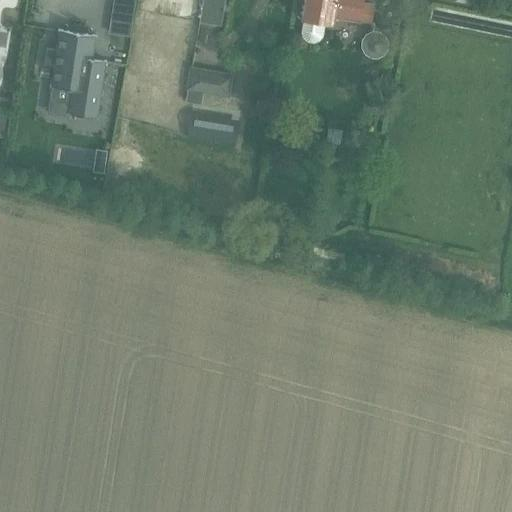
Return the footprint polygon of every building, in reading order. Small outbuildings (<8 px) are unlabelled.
[(202,0),(199,21),(215,24),(219,0),(202,0)] [(302,0),(300,18),(302,19),(300,33),(302,38),(307,42),(313,43),(318,41),(322,37),(324,22),(332,24),(333,17),(370,24),(374,4),(362,2),(361,0),(302,0)] [(113,6),(111,20),(131,24),(134,10),(113,6)] [(47,46),(44,64),(53,65),(51,83),(50,85),(51,85),(71,88),(68,104),(67,113),(97,118),(100,94),(105,62),(91,60),(95,37),(58,32),(56,48),(47,46)] [(218,72),(214,94),(228,96),(232,74),(218,72)] [(187,133),(186,138),(234,145),(238,121),(190,113),(187,133)] [(96,150),(94,157),(105,159),(106,151),(96,150)]
